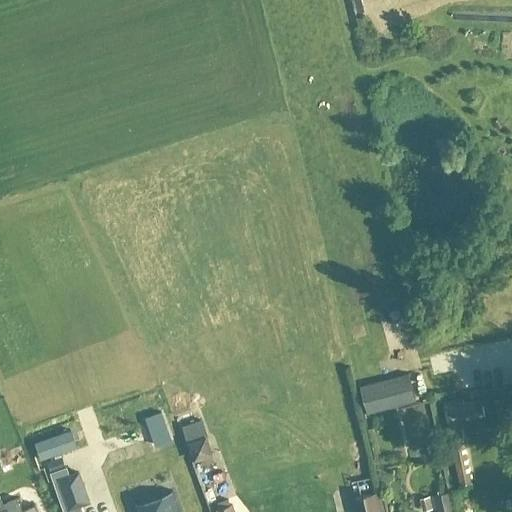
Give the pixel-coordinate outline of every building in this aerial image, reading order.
[(409,375),(396,378),(360,388),(367,415),(403,405),(416,402),(409,375)] [(445,414),(458,487),(472,484),(460,421),(482,416),(480,407),(445,414)] [(69,427),(33,440),(39,458),(75,445),(69,427)] [(213,456),(207,436),(187,443),(194,462),(213,456)] [(65,465),(48,471),(62,511),(81,511),(79,505),(73,488),(83,484),(78,468),(67,472),(65,465)] [(350,499),(353,511),(384,511),(379,492),(350,499)] [(180,511),(174,494),(135,508),(136,511),(180,511)] [(433,511),(437,511),(449,511),(446,494),(430,498),(433,511)] [(0,511),(22,511),(16,498),(3,504),(5,509),(0,511)] [(234,511),(232,505),(231,505),(228,500),(216,505),(218,509),(215,511),(216,511),(215,511),(234,511)]
